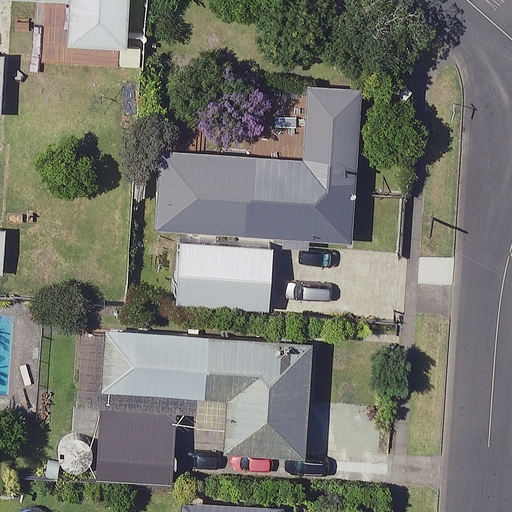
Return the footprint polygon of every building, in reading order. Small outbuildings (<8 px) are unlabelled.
[(60,0),(58,34),(117,37),(119,0),(60,0)] [(300,71),(294,147),(154,136),(147,216),(344,232),(357,76),(300,71)] [(269,235),(173,228),(169,292),(264,298),(269,235)] [(305,329),(98,316),(94,379),(220,387),(217,442),(298,447),(305,329)] [(172,403),(94,398),(89,470),(167,475),(172,403)] [(273,511),(275,494),(175,488),(173,511),(273,511)]
